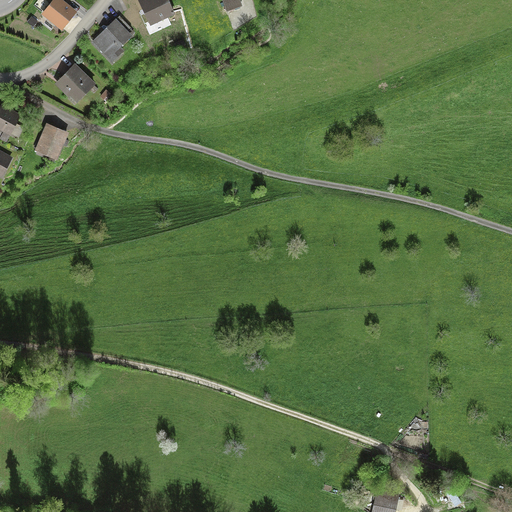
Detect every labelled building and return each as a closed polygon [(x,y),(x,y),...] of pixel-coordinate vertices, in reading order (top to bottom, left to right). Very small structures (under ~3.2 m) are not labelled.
[(75,13),(60,0),(50,0),(40,12),(60,29),(75,13)] [(174,16),(166,0),(136,0),(149,27),(174,16)] [(239,0),(222,0),(226,11),(241,6),(239,0)] [(31,16),(27,22),(32,27),(37,21),(31,16)] [(132,36),(115,18),(91,42),(112,62),(123,50),(120,47),(132,36)] [(74,63),(54,83),(74,103),(94,84),(74,63)] [(19,115),(0,104),(0,129),(9,135),(10,133),(15,124),(19,115)] [(23,128),(15,124),(10,133),(18,138),(23,128)] [(67,132),(46,124),(35,152),(56,160),(67,132)] [(12,158),(0,151),(0,177),(1,178),(12,158)] [(395,511),(399,493),(377,489),(372,511),(395,511)]
